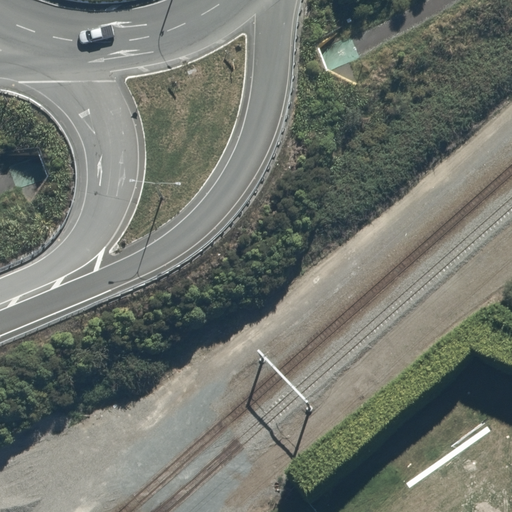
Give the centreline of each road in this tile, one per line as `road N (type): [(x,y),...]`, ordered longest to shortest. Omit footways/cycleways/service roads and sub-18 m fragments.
road 1 (residential): [(277,0),(255,143),(207,219),(142,260),(35,294)]
road 2 (residential): [(35,294),(91,238),(111,174),(111,134),(76,49)]
road 3 (trunk): [(238,0),(157,42),(76,49)]
